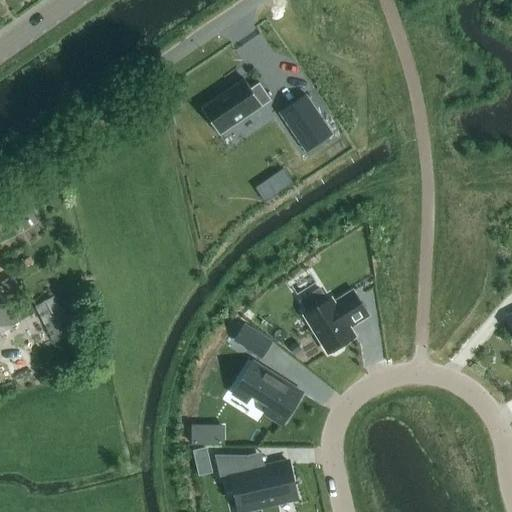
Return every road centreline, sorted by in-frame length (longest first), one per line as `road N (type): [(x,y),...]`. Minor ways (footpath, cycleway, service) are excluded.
road 1 (residential): [(511,496),(484,404),(461,384),(417,370),(370,385),(338,419),(330,450),(343,511)]
road 2 (unclassified): [(0,176),(259,0)]
